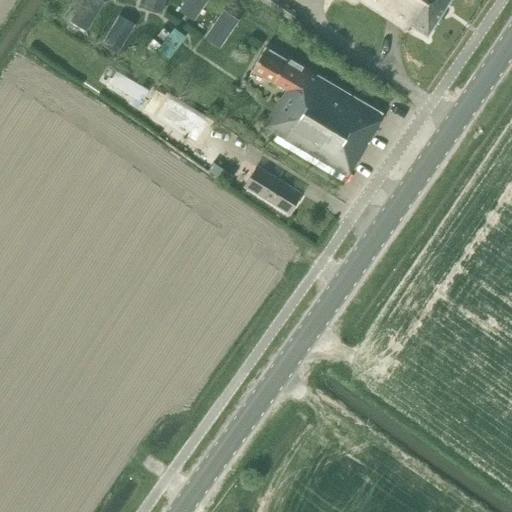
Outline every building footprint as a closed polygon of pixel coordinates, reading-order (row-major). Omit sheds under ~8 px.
[(82,0),(70,22),(87,32),(104,2),(101,0),(82,0)] [(207,0),(186,0),(179,11),(194,21),(207,0)] [(428,36),(450,0),(360,0),(409,31),(412,26),(428,36)] [(204,39),(219,49),(239,21),(224,10),(204,39)] [(120,15),(101,45),(117,55),(135,25),(120,15)] [(170,34),(164,29),(157,36),(163,41),(170,34)] [(175,30),(162,46),(153,39),(146,47),(156,55),(160,50),(169,57),(184,38),(175,30)] [(277,135),(273,140),(344,182),(383,113),(289,58),(288,60),(266,47),(253,70),(288,90),(282,98),(281,98),(263,127),(277,135)] [(196,143),(207,124),(185,111),(173,129),(196,143)] [(301,195),(257,167),(245,186),(289,213),(301,195)]
